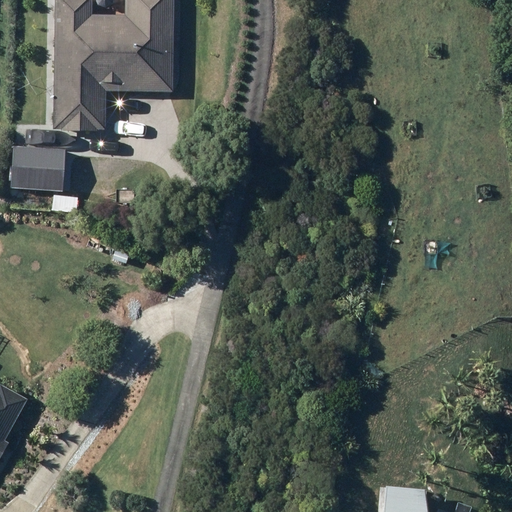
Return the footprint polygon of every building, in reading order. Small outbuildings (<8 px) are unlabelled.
[(54,0),(52,130),(103,130),(104,92),(170,93),(171,0),(123,0),(123,17),(89,16),(89,0),(54,0)] [(11,148),(8,189),(61,192),(63,152),(11,148)] [(51,211),(75,213),(76,199),(52,197),(51,211)] [(0,454),(6,444),(2,442),(25,401),(0,387),(0,454)] [(425,511),(423,492),(383,488),(380,511),(425,511)]
